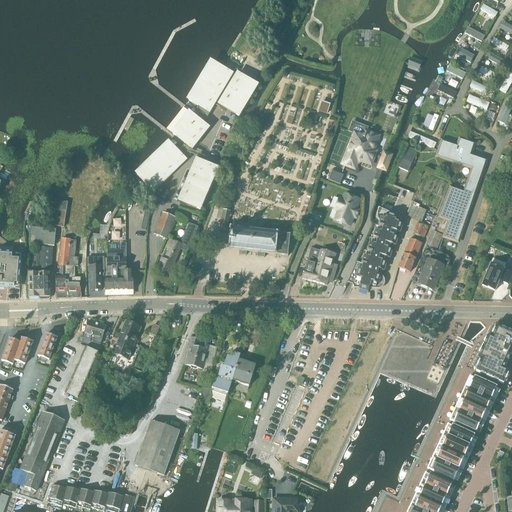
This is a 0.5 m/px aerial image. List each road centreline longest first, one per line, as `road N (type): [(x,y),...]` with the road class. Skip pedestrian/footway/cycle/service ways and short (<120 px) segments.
road 1 (secondary): [(0,310),(175,303),(511,312)]
road 2 (unknown): [(198,304),(155,410),(119,449),(78,440),(56,405),(75,346)]
road 3 (unknown): [(150,304),(153,226),(185,168)]
road 4 (unknown): [(50,310),(18,426)]
road 5 (residential): [(511,397),(486,460),(492,511)]
